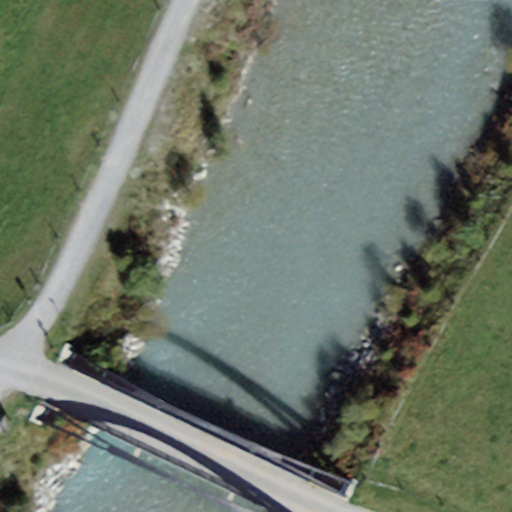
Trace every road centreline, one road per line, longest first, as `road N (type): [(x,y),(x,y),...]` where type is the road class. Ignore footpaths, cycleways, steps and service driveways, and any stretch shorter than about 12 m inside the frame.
road 1 (track): [(190,0),(69,272),(0,358)]
road 2 (track): [(0,377),(48,377),(329,511)]
